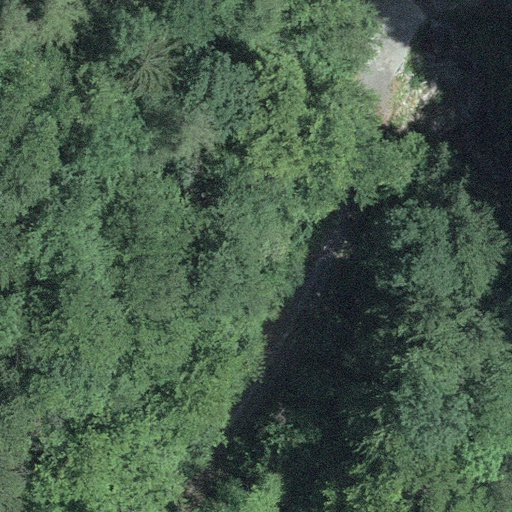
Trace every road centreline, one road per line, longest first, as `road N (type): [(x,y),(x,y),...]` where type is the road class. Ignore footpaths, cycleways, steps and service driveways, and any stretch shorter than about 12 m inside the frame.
road 1 (track): [(323,277),(347,216),(380,48),(410,0)]
road 2 (track): [(323,277),(217,448),(165,511)]
